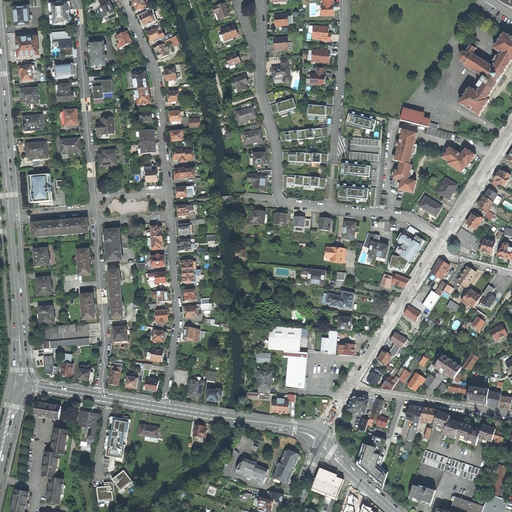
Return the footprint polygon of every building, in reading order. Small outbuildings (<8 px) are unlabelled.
[(134,0),(133,0),(133,3),(133,4),(134,5),(135,5),(137,11),(141,9),(142,10),(145,9),(145,7),(147,6),(144,0),(134,0)] [(322,16),(333,15),(333,9),(333,6),(332,6),(332,0),(322,0),(323,6),(321,6),(322,16)] [(70,7),(70,1),(48,3),(50,25),(53,24),(53,25),(67,24),(66,23),(69,22),(69,21),(72,20),(71,17),(69,17),(69,12),(68,7),(70,7)] [(104,3),(102,3),(103,5),(101,6),(102,9),(101,9),(102,12),(100,13),(102,19),(115,13),(113,10),(112,7),(112,6),(113,5),(112,4),(111,3),(110,3),(110,2),(105,5),(104,3)] [(221,19),(229,16),(227,9),(225,3),(213,7),(216,14),(218,13),(221,19)] [(160,4),(139,14),(142,20),(144,26),(154,21),(152,17),(154,16),(152,11),(161,7),(160,4)] [(28,7),(14,8),(15,17),(16,26),(30,25),(28,7)] [(287,15),(275,16),(275,21),(276,26),(288,25),(287,15)] [(160,26),(159,24),(146,30),(148,33),(157,28),(160,26)] [(225,41),(238,36),(236,30),(234,26),(221,31),(225,41)] [(322,41),(331,41),(331,34),(328,34),(328,29),(322,29),(322,27),(314,26),(313,33),(312,34),(312,37),(313,38),(313,39),(322,40),(322,41)] [(158,29),(157,28),(148,33),(150,37),(152,42),(154,40),(156,45),(165,41),(166,41),(165,40),(164,37),(161,28),(158,29)] [(121,35),(117,36),(120,42),(118,44),(120,48),(133,42),(130,36),(128,31),(124,33),(123,32),(120,33),(121,35)] [(69,37),(69,32),(53,33),(54,42),(59,42),(60,49),(62,49),(63,56),(73,55),(72,40),(72,37),(69,37)] [(459,104),(479,116),(489,100),(487,99),(496,85),(496,86),(501,78),(503,75),(502,75),(511,60),(511,38),(503,33),(493,49),(501,54),(498,58),(496,56),(492,62),(495,63),(492,67),(472,54),(475,49),(470,45),(469,46),(465,52),(461,53),(459,56),(460,60),(465,64),(464,66),(483,78),(481,82),(480,81),(477,86),(477,87),(479,88),(477,92),(474,91),(469,87),(459,104)] [(176,36),(166,41),(165,41),(167,44),(170,43),(172,47),(179,44),(176,36)] [(18,57),(39,56),(38,37),(17,39),(18,47),(18,57)] [(452,44),(465,52),(469,46),(456,37),(452,44)] [(287,38),(274,39),(275,44),(275,50),(289,49),(287,38)] [(103,66),(106,66),(105,47),(104,47),(104,45),(103,41),(90,42),(90,46),(91,46),(92,50),(94,50),(94,51),(94,52),(92,52),(92,53),(91,53),(92,67),(96,66),(103,66)] [(166,48),(165,44),(155,49),(157,54),(160,59),(170,55),(168,51),(170,50),(168,47),(166,48)] [(309,61),(329,63),(330,59),(330,56),(328,56),(327,54),(328,50),(317,49),(317,51),(310,50),(309,61)] [(230,66),(241,62),(240,59),(239,58),(237,56),(236,54),(226,57),(230,66)] [(288,60),(281,61),(281,67),(272,68),(273,74),(273,80),(283,79),(283,81),(284,83),(285,84),(287,84),(289,84),(290,82),(291,80),(289,67),(288,67),(288,60)] [(74,70),(73,63),(55,65),(56,72),(54,72),(55,78),(58,78),(58,77),(75,75),(74,70)] [(23,81),(34,80),(34,76),(36,76),(35,65),(20,66),(20,70),(20,72),(22,72),(23,81)] [(323,85),(325,83),(325,81),(325,79),(324,79),(325,75),(323,75),(324,68),(317,67),(316,74),(312,74),(311,78),(312,78),(312,84),(323,85)] [(176,69),(165,71),(166,76),(167,81),(178,79),(176,69)] [(142,72),(137,73),(137,74),(133,74),(134,76),(132,76),(133,83),(135,83),(136,90),(149,87),(148,78),(147,73),(143,73),(142,72)] [(246,84),(248,83),(247,80),(245,75),(233,79),(237,88),(239,87),(240,91),(247,89),(246,84)] [(112,81),(103,82),(104,98),(113,97),(112,81)] [(71,92),(70,84),(57,85),(57,90),(58,90),(59,101),(74,100),(74,94),(74,92),(71,92)] [(95,104),(104,103),(103,86),(95,87),(94,87),(95,95),(95,104)] [(150,95),(149,87),(136,90),(138,105),(143,104),(143,105),(147,104),(147,103),(152,102),(150,95)] [(28,104),(39,103),(37,88),(21,90),(22,95),(23,102),(28,102),(28,104)] [(181,88),(169,89),(169,92),(168,92),(169,97),(169,102),(173,102),(173,103),(176,103),(176,102),(184,101),(183,92),(181,92),(181,88)] [(267,95),(270,103),(276,101),(273,93),(267,95)] [(281,103),(277,104),(280,112),(280,114),(297,108),(294,99),(290,100),(281,103)] [(274,114),(280,112),(277,104),(271,106),(274,114)] [(312,106),(309,105),(309,114),(326,116),(326,115),(327,107),(322,106),(312,106)] [(247,121),(256,118),(254,112),(253,108),(237,113),(241,124),(248,122),(247,121)] [(175,109),(170,109),(170,116),(171,122),(178,121),(178,123),(181,123),(181,121),(180,111),(175,112),(175,109)] [(77,110),(61,111),(63,127),(76,126),(76,124),(79,124),(78,117),(77,110)] [(400,120),(427,127),(430,128),(434,129),(437,130),(438,126),(429,124),(430,121),(422,120),(423,115),(403,110),(400,120)] [(143,115),(141,116),(141,120),(144,119),(144,122),(153,122),(153,116),(153,112),(150,112),(150,111),(146,111),(146,112),(143,112),(143,115)] [(376,121),(349,114),(348,120),(347,123),(374,130),(376,121)] [(37,130),(43,129),(42,115),(24,117),(24,122),(25,127),(25,131),(37,130)] [(104,134),(115,133),(113,117),(102,118),(102,122),(97,123),(97,128),(98,134),(103,133),(104,134)] [(191,128),(200,127),(200,119),(190,120),(191,128)] [(246,145),(263,141),(261,134),(259,124),(251,126),(253,132),(244,134),(246,145)] [(295,132),(290,132),(291,141),(323,137),(322,129),(312,130),(295,132)] [(417,133),(402,129),(399,143),(397,142),(397,145),(396,147),(398,147),(395,161),(400,162),(410,164),(417,133)] [(154,130),(140,131),(141,142),(155,141),(154,136),(154,130)] [(184,140),(183,131),(172,132),(172,136),(172,141),(184,140)] [(282,141),(291,141),(290,132),(281,133),(282,141)] [(28,160),(48,158),(47,142),(53,142),(52,134),(44,135),(45,142),(40,142),(40,143),(31,144),(31,143),(26,144),(27,151),(28,160)] [(81,138),(61,140),(63,154),(82,152),(81,145),(81,138)] [(156,146),(155,141),(141,142),(142,148),(142,153),(156,152),(156,146)] [(448,164),(462,173),(466,166),(468,167),(476,154),(465,148),(461,154),(458,153),(448,147),(442,158),(449,162),(448,164)] [(183,149),(173,150),(173,155),(174,160),(177,159),(177,162),(179,161),(179,162),(186,161),(186,159),(194,159),(193,150),(185,150),(185,153),(184,153),(183,149)] [(112,166),(117,165),(116,150),(105,151),(105,154),(99,154),(100,159),(100,166),(112,165),(112,166)] [(251,165),(266,165),(266,159),(266,154),(261,154),(261,152),(256,152),(256,154),(252,154),(252,159),(251,159),(251,165)] [(301,154),(290,153),(289,161),(322,163),(322,155),(314,154),(301,154)] [(413,165),(410,164),(400,162),(398,170),(396,169),(395,173),(392,186),(400,188),(399,190),(413,194),(417,181),(409,179),(413,165)] [(346,165),(343,164),(342,174),(370,177),(371,167),(366,167),(357,166),(346,165)] [(152,166),(145,167),(145,171),(147,171),(147,182),(158,181),(158,175),(157,170),(152,171),(152,166)] [(185,168),(175,169),(175,174),(176,179),(185,178),(185,177),(186,177),(186,176),(195,176),(194,169),(185,169),(185,168)] [(511,176),(504,171),(503,173),(500,171),(498,174),(497,176),(495,176),(494,178),(494,179),(494,180),(493,182),(498,185),(499,183),(504,187),(511,176)] [(268,180),(268,176),(255,174),(255,175),(250,175),(249,182),(254,183),(254,189),(267,190),(268,180)] [(32,202),(53,201),(52,190),(51,175),(29,177),(32,202)] [(300,177),(288,176),(287,184),(320,187),(320,178),(314,178),(300,177)] [(439,193),(449,199),(451,195),(453,191),(457,185),(445,178),(441,186),(443,187),(439,193)] [(194,186),(176,188),(177,192),(177,198),(196,196),(196,190),(194,190),(194,186)] [(345,187),(341,187),(340,197),(368,200),(369,189),(364,189),(355,188),(345,187)] [(498,195),(488,189),(487,191),(484,196),(494,202),(498,195)] [(494,203),(494,202),(484,196),(480,202),(478,206),(483,209),(482,210),(482,211),(480,214),(486,218),(488,215),(487,214),(494,203)] [(432,215),(436,217),(439,212),(442,208),(425,197),(419,207),(432,214),(432,215)] [(189,216),(188,206),(178,206),(178,211),(179,217),(183,216),(183,218),(186,218),(186,216),(189,216)] [(252,222),(265,224),(266,212),(259,212),(253,211),(252,222)] [(274,213),(273,224),(286,225),(287,215),(280,214),(274,213)] [(483,219),(478,216),(477,218),(473,215),(470,219),(467,224),(470,226),(468,229),(473,232),(475,229),(476,230),(483,219)] [(296,216),(296,220),(298,221),(298,226),(308,227),(309,217),(302,216),(296,216)] [(34,236),(88,232),(87,219),(72,221),(46,223),(33,224),(34,236)] [(322,219),(321,229),(330,230),(331,220),(326,220),(322,219)] [(344,237),(343,240),(354,241),(354,239),(357,239),(357,234),(355,233),(356,223),(351,222),(345,222),(343,237),(344,237)] [(190,225),(190,224),(179,225),(180,230),(180,235),(191,234),(191,233),(192,233),(192,225),(190,225)] [(163,237),(162,226),(159,226),(159,225),(151,225),(151,230),(147,230),(148,236),(148,238),(149,238),(163,237)] [(511,228),(506,227),(503,233),(503,234),(511,236),(511,228)] [(481,241),(461,228),(457,234),(478,246),(481,241)] [(112,260),(122,259),(120,232),(108,233),(108,234),(108,236),(107,236),(108,260),(112,260)] [(400,243),(388,262),(409,275),(414,266),(411,264),(426,240),(417,235),(414,240),(401,232),(395,241),(400,243)] [(368,233),(364,244),(363,246),(371,249),(369,254),(371,254),(370,258),(372,258),(376,259),(377,256),(385,258),(386,254),(388,247),(380,244),(380,236),(368,233)] [(164,247),(163,237),(149,238),(150,246),(153,246),(153,250),(161,249),(161,248),(161,247),(164,247)] [(191,237),(183,237),(183,240),(181,240),(181,245),(182,250),(186,250),(186,252),(189,251),(189,249),(192,249),(192,248),(195,246),(194,239),(191,239),(191,237)] [(495,243),(484,240),(481,252),(486,254),(492,255),(495,243)] [(504,258),(510,259),(511,250),(511,247),(509,247),(509,246),(508,244),(504,243),(503,244),(502,248),(500,248),(498,257),(499,257),(502,258),(504,259),(504,258)] [(345,254),(346,249),(332,247),(332,248),(326,247),(325,261),(331,261),(331,262),(342,263),(342,262),(343,254),(345,254)] [(41,265),(50,264),(50,258),(48,258),(48,249),(35,250),(35,256),(33,256),(34,259),(34,267),(41,267),(41,265)] [(90,249),(78,250),(78,255),(77,256),(77,260),(78,260),(79,265),(77,265),(78,270),(79,269),(80,275),(92,274),(91,267),(92,266),(92,262),(92,260),(91,260),(91,256),(90,249)] [(160,255),(157,255),(157,257),(152,257),(153,268),(165,267),(165,261),(164,256),(160,256),(160,255)] [(194,270),(193,260),(190,261),(190,259),(187,259),(187,261),(183,261),(183,265),(183,271),(194,270)] [(431,273),(441,279),(449,266),(446,264),(440,260),(431,273)] [(138,272),(146,271),(145,263),(137,263),(138,272)] [(458,282),(466,287),(476,272),(471,269),(467,267),(458,282)] [(325,280),(326,271),(310,269),(309,276),(309,279),(307,279),(306,283),(308,283),(308,284),(325,286),(325,280)] [(114,318),(125,317),(124,309),(125,309),(125,302),(123,302),(122,285),(123,285),(123,278),(121,279),(120,270),(110,271),(110,274),(109,274),(109,278),(110,278),(111,283),(111,290),(110,290),(111,299),(112,299),(112,305),(113,310),(112,310),(112,315),(113,315),(114,318)] [(194,281),(194,270),(183,271),(184,276),(184,281),(189,281),(189,282),(192,282),(192,281),(194,281)] [(154,273),(153,271),(146,272),(147,281),(156,280),(156,283),(167,282),(166,277),(166,272),(154,273)] [(337,279),(345,280),(346,273),(338,272),(337,279)] [(407,283),(410,280),(396,275),(394,277),(385,275),(384,274),(381,284),(389,287),(391,282),(405,288),(407,283)] [(43,294),(53,293),(52,287),(51,287),(50,278),(48,278),(48,276),(41,276),(41,278),(37,279),(38,284),(36,284),(37,288),(37,295),(43,295),(43,294)] [(431,311),(444,291),(448,285),(444,282),(440,289),(439,288),(435,293),(432,290),(426,299),(422,305),(431,311)] [(450,295),(454,288),(448,285),(444,291),(450,295)] [(195,289),(185,290),(186,295),(186,300),(190,300),(190,301),(193,301),(193,300),(196,299),(195,289)] [(345,307),(352,309),(353,302),(355,294),(343,291),(335,290),(334,295),(329,294),(325,293),(323,301),(324,303),(331,304),(331,306),(345,309),(345,307)] [(474,308),(481,297),(475,293),(471,290),(469,294),(467,293),(461,302),(469,307),(470,305),(474,308)] [(168,291),(152,293),(153,299),(159,298),(159,300),(159,301),(159,302),(168,301),(168,295),(168,291)] [(94,293),(82,294),(82,300),(81,300),(81,304),(82,304),(83,309),(82,309),(82,314),(83,314),(84,320),(96,319),(95,309),(96,308),(96,306),(96,305),(94,304),(94,293)] [(481,302),(489,308),(496,298),(493,296),(488,293),(481,302)] [(455,312),(459,306),(451,300),(447,306),(455,312)] [(46,323),(55,322),(54,317),(53,317),(52,307),(49,307),(49,305),(43,305),(44,308),(40,308),(40,313),(39,313),(39,317),(40,325),(46,324),(46,323)] [(197,306),(187,307),(187,312),(188,317),(198,316),(197,306)] [(421,320),(424,316),(409,306),(407,310),(404,313),(416,321),(418,318),(421,320)] [(168,310),(156,311),(157,324),(156,327),(164,328),(164,321),(169,321),(168,316),(169,314),(169,313),(169,312),(168,311),(168,310)] [(475,314),(484,319),(486,316),(478,310),(475,314)] [(351,330),(353,330),(353,326),(353,324),(352,324),(352,318),(340,317),(339,329),(351,330)] [(471,325),(479,331),(484,324),(485,322),(477,317),(471,325)] [(423,323),(419,321),(415,326),(412,324),(407,330),(412,334),(415,331),(417,332),(423,323)] [(90,345),(88,323),(42,327),(44,349),(53,348),(90,345)] [(269,349),(301,352),(302,340),(303,328),(271,325),(269,349)] [(502,325),(491,331),(496,341),(507,335),(505,330),(502,325)] [(163,332),(164,328),(156,327),(146,326),(145,331),(152,332),(151,342),(160,343),(161,342),(164,342),(165,338),(166,338),(167,337),(167,336),(167,334),(167,333),(166,333),(163,332)] [(116,344),(128,343),(127,327),(114,328),(115,335),(116,344)] [(199,342),(201,331),(195,330),(195,329),(186,327),(185,333),(184,338),(188,338),(188,340),(199,342)] [(323,338),(323,342),(337,344),(337,336),(347,337),(347,332),(330,331),(330,338),(323,338)] [(406,340),(395,333),(390,340),(392,342),(398,345),(402,340),(405,342),(406,340)] [(323,342),(322,351),(329,352),(329,354),(335,354),(336,353),(337,344),(323,342)] [(340,355),(354,356),(354,350),(355,345),(345,344),(345,346),(341,345),(340,355)] [(405,350),(400,347),(395,354),(401,358),(405,350)] [(44,349),(45,358),(54,357),(53,348),(44,349)] [(164,351),(153,349),(152,354),(148,353),(147,359),(151,359),(151,360),(162,362),(163,356),(164,351)] [(386,365),(392,356),(383,350),(380,355),(377,359),(386,365)] [(289,358),(287,388),(306,390),(308,366),(309,353),(285,351),(284,357),(289,358)] [(271,353),(255,353),(254,363),(271,363),(271,353)] [(472,353),(462,368),(469,370),(478,358),(472,353)] [(73,355),(65,354),(61,375),(64,376),(64,377),(66,377),(69,378),(69,376),(72,377),(74,365),(72,364),(73,355)] [(446,374),(454,379),(458,373),(461,368),(442,355),(435,366),(443,372),(442,373),(443,374),(445,375),(446,374)] [(419,364),(423,366),(428,359),(424,356),(419,364)] [(54,357),(45,358),(46,373),(50,374),(54,375),(55,367),(54,357)] [(408,367),(410,368),(412,364),(415,366),(418,361),(413,358),(408,367)] [(152,370),(153,365),(145,364),(144,372),(142,381),(146,382),(146,386),(147,386),(146,390),(157,392),(158,386),(159,381),(155,380),(156,379),(149,377),(149,376),(150,370),(152,370)] [(84,380),(89,381),(90,377),(93,377),(94,373),(91,373),(91,371),(89,371),(90,367),(82,366),(79,379),(84,380)] [(109,384),(119,386),(122,367),(117,366),(117,367),(113,366),(113,371),(112,370),(111,374),(109,384)] [(376,386),(383,372),(375,367),(373,372),(372,372),(367,381),(373,384),(376,386)] [(395,367),(394,368),(391,372),(381,388),(387,389),(392,390),(405,370),(402,367),(396,377),(394,380),(391,378),(397,369),(395,367)] [(208,370),(206,380),(215,382),(217,372),(208,370)] [(410,373),(405,370),(392,390),(396,391),(398,391),(401,387),(399,386),(402,381),(404,382),(410,373)] [(273,372),(259,371),(258,378),(259,378),(259,393),(271,393),(271,384),(271,381),(273,381),(273,372)] [(417,373),(408,386),(411,388),(415,391),(420,384),(421,385),(425,379),(417,373)] [(464,393),(468,394),(469,387),(458,384),(463,377),(458,373),(454,379),(453,382),(452,383),(451,383),(448,390),(456,391),(464,393)] [(130,387),(136,388),(138,378),(136,378),(137,375),(133,374),(132,377),(128,377),(126,386),(130,387)] [(424,383),(429,387),(435,378),(429,374),(424,383)] [(204,382),(192,380),(190,395),(195,396),(201,398),(204,382)] [(442,395),(448,387),(442,383),(436,391),(442,395)] [(487,405),(487,400),(489,390),(469,386),(469,387),(468,394),(467,402),(478,403),(487,405)] [(223,391),(209,389),(207,400),(211,401),(214,401),(214,402),(218,402),(219,402),(221,402),(223,391)] [(493,407),(499,407),(501,396),(501,394),(489,392),(487,400),(490,401),(489,406),(493,407)] [(510,409),(511,397),(511,396),(507,395),(507,397),(501,396),(499,407),(504,408),(510,409)] [(355,414),(365,415),(366,408),(367,407),(368,404),(368,400),(354,397),(351,403),(347,410),(355,415),(355,414)] [(280,413),(288,413),(289,402),(285,402),(285,399),(278,399),(278,401),(274,401),(273,412),(280,413)] [(370,419),(376,422),(383,401),(379,400),(377,399),(370,419)] [(37,402),(35,417),(60,420),(62,406),(49,404),(37,402)] [(413,444),(420,421),(423,409),(419,408),(408,405),(404,421),(413,424),(412,425),(411,425),(406,442),(413,444)] [(420,421),(434,423),(438,413),(438,411),(431,410),(423,409),(420,421)] [(88,441),(95,442),(99,417),(101,417),(101,414),(93,413),(93,414),(89,413),(82,412),(80,425),(83,426),(82,430),(81,432),(80,434),(80,436),(80,439),(82,440),(83,441),(88,442),(88,441)] [(479,437),(492,441),(496,430),(483,426),(481,431),(478,430),(451,421),(449,420),(450,416),(438,413),(434,423),(434,426),(445,430),(443,435),(452,438),(453,436),(468,441),(468,442),(477,444),(479,437)] [(386,428),(388,420),(379,417),(377,425),(386,428)] [(369,421),(363,419),(359,430),(365,432),(367,425),(369,421)] [(159,438),(161,428),(156,427),(155,428),(150,427),(146,426),(146,425),(141,424),(139,435),(147,436),(146,441),(159,443),(160,439),(159,438)] [(194,437),(206,438),(208,432),(205,431),(206,427),(200,426),(196,425),(194,437)] [(66,455),(70,431),(56,429),(54,439),(52,439),(52,440),(51,443),(54,443),(52,453),(61,455),(66,455)] [(502,444),(505,433),(501,432),(496,430),(492,441),(491,446),(494,447),(496,443),(499,444),(499,443),(502,444)] [(126,447),(127,438),(120,436),(118,435),(117,435),(117,436),(110,435),(108,445),(107,444),(106,447),(111,449),(115,450),(119,451),(125,452),(125,448),(126,447)] [(376,479),(381,473),(374,468),(378,455),(372,453),(374,448),(366,445),(360,464),(376,479)] [(448,458),(425,450),(423,457),(446,465),(448,458)] [(280,463),(273,478),(288,484),(300,455),(292,452),(292,453),(286,451),(283,458),(281,464),(280,463)] [(57,479),(61,455),(52,453),(47,452),(45,462),(43,462),(42,464),(42,466),(45,467),(43,477),(52,478),(57,479)] [(503,456),(501,455),(485,503),(473,499),(472,502),(455,497),(449,511),(446,511),(438,509),(437,509),(436,511),(503,511),(508,500),(503,499),(506,491),(498,489),(506,467),(507,458),(503,456)] [(443,471),(446,465),(423,457),(421,463),(443,471)] [(236,472),(264,484),(267,477),(266,477),(269,470),(257,465),(257,463),(251,461),(245,458),(242,467),(239,466),(236,472)] [(482,470),(453,459),(450,466),(452,467),(480,476),(482,470)] [(478,483),(480,476),(452,467),(449,473),(478,483)] [(337,474),(319,468),(310,491),(326,496),(332,499),(336,500),(344,480),(336,477),(337,474)] [(132,481),(123,470),(111,479),(114,482),(116,481),(117,483),(115,484),(120,490),(132,481)] [(66,480),(57,479),(52,478),(50,488),(47,488),(47,490),(47,492),(49,492),(48,502),(62,504),(66,480)] [(111,489),(110,486),(96,488),(98,502),(113,500),(112,491),(109,492),(109,490),(111,489)] [(430,506),(431,506),(436,491),(427,488),(427,490),(419,487),(418,487),(417,488),(413,487),(409,499),(410,499),(410,498),(413,499),(417,500),(420,501),(422,502),(431,505),(430,506)] [(10,511),(24,511),(26,506),(29,507),(29,505),(30,503),(27,503),(30,492),(15,489),(10,511)] [(276,502),(282,504),(283,499),(284,494),(272,492),(270,499),(276,501),(276,502)] [(327,511),(332,499),(326,496),(320,511),(327,511)] [(266,511),(270,511),(272,507),(274,503),(262,498),(261,502),(262,502),(259,510),(266,511)] [(354,511),(357,505),(349,502),(346,511),(354,511)]
